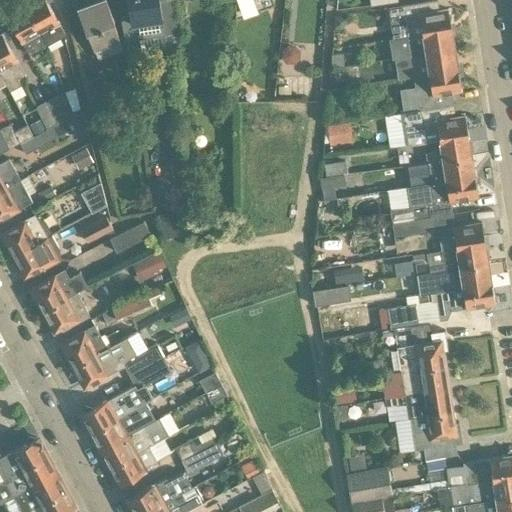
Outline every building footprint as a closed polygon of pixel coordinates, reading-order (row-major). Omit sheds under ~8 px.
[(44,41),(46,46),(65,36),(59,24),(47,4),(47,3),(44,0),(35,0),(25,6),(44,41)] [(119,42),(105,0),(96,0),(75,7),(83,33),(86,33),(92,51),(119,42)] [(163,34),(157,0),(127,0),(130,15),(120,16),(123,31),(128,65),(130,65),(141,63),(137,38),(150,36),(163,34)] [(157,0),(163,34),(180,32),(173,0),(157,0)] [(28,56),(46,46),(44,41),(25,6),(6,16),(7,18),(7,19),(19,41),(18,41),(20,45),(21,44),(28,56)] [(407,36),(451,29),(447,10),(390,20),(393,39),(407,36)] [(347,15),(333,15),(333,30),(342,30),(347,25),(347,15)] [(410,55),(454,48),(451,29),(407,36),(393,39),(389,40),(392,59),(395,58),(410,55)] [(0,74),(5,85),(9,92),(21,86),(17,79),(24,75),(6,41),(5,42),(1,35),(0,35),(0,74)] [(285,64),(293,65),(299,59),(299,51),(294,46),(286,45),(280,50),(280,58),(285,64)] [(412,76),(457,69),(454,48),(410,55),(395,58),(399,79),(412,76)] [(334,69),(344,67),(342,54),(332,56),(334,69)] [(143,79),(141,63),(130,65),(132,80),(143,79)] [(344,67),(334,69),(336,81),(360,77),(358,65),(344,67)] [(412,76),(414,88),(399,90),(403,112),(453,104),(451,92),(461,90),(457,69),(412,76)] [(8,92),(9,92),(5,85),(0,74),(0,88),(5,85),(8,92)] [(92,127),(110,123),(100,77),(82,81),(92,127)] [(65,91),(73,111),(80,109),(75,88),(65,91)] [(73,114),(73,111),(65,91),(45,103),(56,123),(73,114)] [(35,108),(41,119),(46,129),(51,126),(56,123),(45,103),(35,108)] [(424,143),(438,141),(468,136),(465,119),(465,117),(421,124),(419,110),(403,112),(407,137),(422,134),(424,143)] [(46,129),(41,119),(30,125),(34,135),(46,129)] [(352,142),(349,122),(328,126),(330,145),(352,142)] [(0,130),(10,149),(19,143),(33,136),(27,125),(13,132),(9,125),(0,129),(0,130)] [(33,136),(19,143),(25,154),(57,137),(51,126),(46,129),(34,135),(33,136)] [(0,153),(10,149),(0,130),(0,153)] [(427,162),(471,155),(468,136),(438,141),(439,150),(424,152),(425,162),(427,162)] [(79,170),(93,162),(85,148),(71,156),(79,170)] [(430,182),(474,175),(471,155),(427,162),(430,182)] [(0,191),(20,181),(8,159),(0,162),(0,191)] [(326,176),(347,173),(345,162),(324,165),(326,176)] [(474,175),(430,182),(407,186),(411,207),(448,201),(477,197),(477,194),(474,175)] [(156,177),(151,182),(151,190),(157,195),(164,195),(170,189),(169,182),(164,176),(156,177)] [(322,192),(337,190),(335,179),(321,181),(322,192)] [(20,181),(0,191),(0,218),(19,209),(20,209),(31,203),(20,181)] [(87,211),(105,205),(98,185),(80,192),(87,211)] [(50,186),(37,192),(42,201),(55,195),(50,186)] [(116,235),(113,229),(108,221),(111,219),(107,205),(94,211),(98,220),(81,229),(88,242),(105,233),(108,239),(116,235)] [(163,239),(188,232),(181,208),(157,215),(163,239)] [(441,249),(484,242),(481,223),(454,227),(452,214),(392,224),(396,252),(426,247),(423,233),(438,231),(441,249)] [(12,256),(46,237),(50,235),(43,222),(39,224),(35,217),(4,233),(8,242),(5,243),(12,256)] [(115,254),(150,236),(142,222),(108,239),(115,254)] [(46,237),(12,256),(19,269),(22,267),(26,276),(58,259),(46,237)] [(416,274),(488,263),(484,242),(441,249),(428,251),(429,260),(414,262),(416,274)] [(159,251),(131,263),(139,282),(159,273),(158,270),(165,267),(159,251)] [(433,292),(491,283),(488,263),(416,274),(416,277),(412,277),(413,284),(431,282),(433,292)] [(347,268),(333,270),(335,286),(349,284),(347,268)] [(42,312),(76,293),(88,286),(80,271),(68,278),(65,272),(33,289),(38,297),(35,298),(42,312)] [(491,283),(433,292),(433,293),(419,295),(420,301),(435,298),(439,320),(447,319),(451,309),(465,307),(483,304),(489,309),(493,303),(494,303),(491,283)] [(131,317),(153,308),(151,305),(149,301),(164,294),(160,286),(144,293),(146,295),(111,310),(101,315),(107,325),(116,321),(115,320),(129,314),(131,317)] [(337,287),(313,291),(316,307),(339,303),(337,287)] [(76,293),(42,312),(49,325),(52,323),(56,332),(88,315),(76,293)] [(394,328),(418,323),(415,303),(396,306),(395,302),(377,305),(380,324),(389,322),(390,329),(394,328)] [(191,319),(186,308),(172,315),(178,326),(191,319)] [(400,370),(444,363),(441,341),(445,341),(443,331),(431,333),(429,321),(418,323),(394,328),(400,370)] [(358,324),(359,332),(373,330),(372,322),(358,324)] [(65,352),(73,366),(118,342),(112,332),(101,338),(94,325),(63,342),(68,350),(65,352)] [(126,337),(118,342),(73,366),(80,378),(82,376),(87,385),(123,365),(121,361),(135,353),(126,337)] [(185,347),(191,358),(202,352),(196,340),(185,347)] [(130,377),(164,358),(156,343),(135,353),(121,361),(123,365),(130,377)] [(164,358),(130,377),(135,389),(170,371),(164,358)] [(404,395),(448,388),(444,363),(400,370),(403,394),(404,395)] [(204,391),(220,382),(214,371),(198,380),(204,391)] [(220,382),(204,391),(211,403),(227,394),(220,382)] [(336,389),(338,403),(354,401),(352,387),(336,389)] [(410,417),(451,411),(448,388),(404,395),(403,394),(384,397),(388,421),(410,417)] [(90,432),(135,407),(125,389),(92,407),(85,405),(83,412),(82,412),(84,417),(82,418),(90,432)] [(99,450),(155,419),(145,401),(135,407),(90,432),(99,450)] [(348,420),(346,405),(335,407),(337,422),(348,420)] [(430,459),(456,455),(455,444),(462,443),(459,428),(454,429),(451,411),(410,417),(415,449),(423,448),(424,459),(430,459)] [(109,467),(163,438),(169,435),(158,417),(155,419),(99,450),(109,467)] [(181,460),(217,441),(211,429),(174,447),(181,460)] [(0,473),(3,478),(47,454),(37,436),(1,456),(0,454),(0,473)] [(163,438),(109,467),(118,485),(158,464),(157,460),(171,453),(163,438)] [(217,441),(181,460),(187,472),(223,454),(217,441)] [(466,482),(466,483),(476,481),(511,475),(511,450),(509,449),(506,454),(487,457),(487,458),(463,462),(466,482)] [(15,492),(56,470),(47,454),(3,478),(3,480),(0,481),(0,500),(1,502),(3,501),(11,495),(15,492)] [(252,476),(261,472),(254,458),(240,465),(247,479),(252,476)] [(345,473),(346,474),(351,503),(380,498),(392,495),(386,466),(345,473)] [(8,511),(23,511),(66,489),(56,470),(15,492),(11,495),(3,501),(8,511)] [(148,511),(177,496),(182,492),(191,487),(183,472),(168,480),(166,476),(125,498),(132,511),(148,511)] [(261,494),(271,489),(262,472),(252,477),(261,494)] [(511,475),(476,481),(466,483),(466,482),(450,485),(451,497),(453,505),(481,501),(511,496),(511,475)] [(205,486),(201,491),(204,497),(211,498),(214,493),(212,487),(205,486)] [(66,489),(23,511),(24,511),(26,511),(67,511),(76,507),(66,489)] [(271,489),(261,494),(238,506),(240,511),(256,511),(277,501),(271,489)] [(185,511),(201,502),(197,494),(187,500),(182,492),(177,496),(148,511),(185,511)] [(511,511),(511,496),(481,501),(453,505),(453,511),(511,511)] [(382,511),(380,498),(351,503),(353,511),(382,511)]
